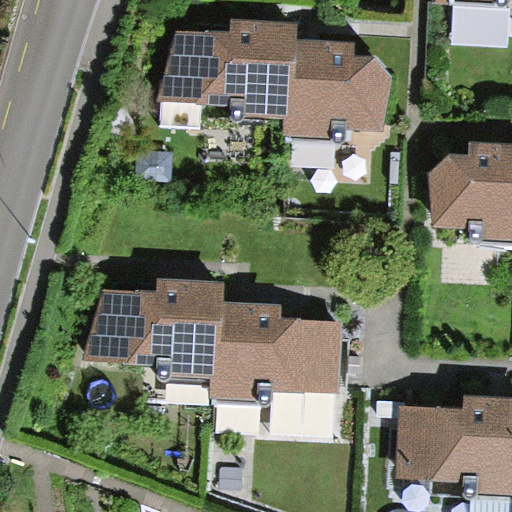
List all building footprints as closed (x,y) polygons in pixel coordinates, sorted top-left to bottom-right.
[(224,114),(280,117),(282,78),(289,79),(291,42),(292,23),(227,19),(226,35),(165,31),(160,101),(225,105),(224,114)] [(349,46),(291,42),(289,79),(282,78),(280,117),(279,140),(338,143),(339,131),(376,133),(379,79),(380,61),(348,59),(349,46)] [(511,135),(472,135),(472,145),(452,145),(433,164),(431,216),(470,217),(470,235),(511,235),(511,135)] [(149,362),(205,366),(207,337),(213,337),(216,298),(218,271),(152,267),(151,284),(90,280),(85,350),(150,354),(149,362)] [(274,302),(216,298),(213,337),(207,337),(205,366),(203,396),(263,400),(264,385),(338,390),(343,318),(296,315),(273,313),(274,302)] [(460,479),(511,482),(511,387),(463,384),(462,400),(401,397),(396,467),(461,471),(460,479)]
